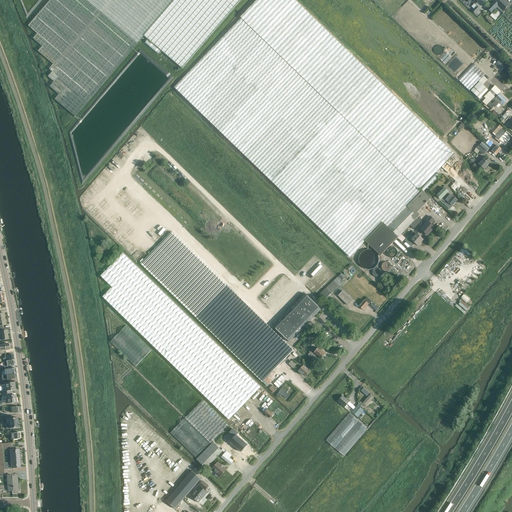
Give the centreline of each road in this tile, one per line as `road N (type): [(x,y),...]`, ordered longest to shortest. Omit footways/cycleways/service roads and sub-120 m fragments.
road 1 (unclassified): [(218,511),(511,166)]
road 2 (tertiary): [(33,503),(0,254)]
road 3 (motorway): [(511,405),(448,511)]
